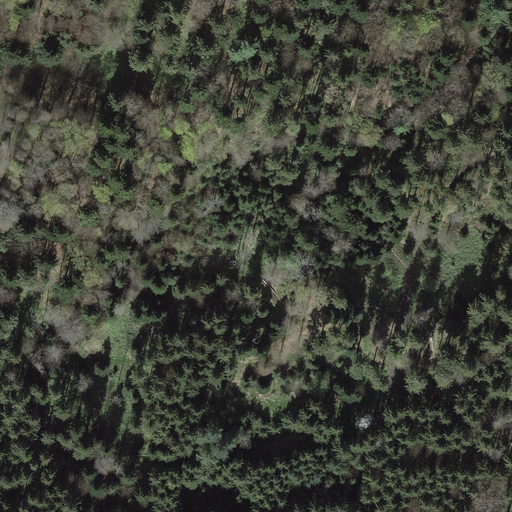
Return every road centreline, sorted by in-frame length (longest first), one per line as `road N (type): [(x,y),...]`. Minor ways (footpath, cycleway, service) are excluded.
road 1 (track): [(491,0),(320,94),(138,154),(0,289)]
road 2 (track): [(356,511),(414,252),(462,173),(511,144)]
